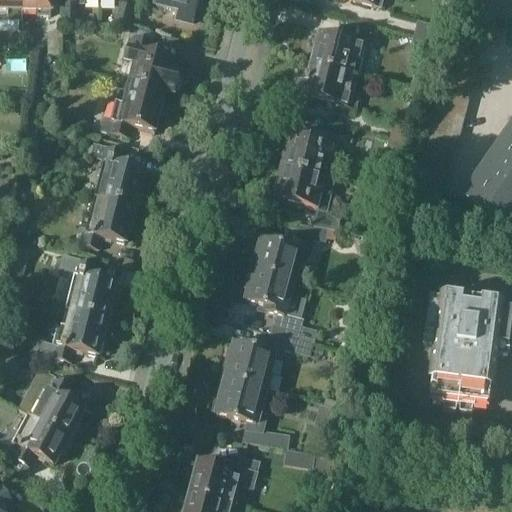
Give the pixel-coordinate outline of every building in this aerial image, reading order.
[(0,0),(0,21),(22,22),(22,18),(22,0),(0,0)] [(22,0),(22,18),(51,18),(51,0),(22,0)] [(157,0),(156,6),(178,12),(176,21),(193,25),(197,12),(199,13),(202,2),(200,1),(199,0),(157,0)] [(338,0),(381,10),(383,0),(338,0)] [(462,0),(461,4),(484,10),(486,0),(462,0)] [(461,4),(459,15),(482,19),(484,10),(461,4)] [(76,7),(67,7),(64,7),(63,24),(75,24),(76,7)] [(121,7),(117,26),(129,30),(134,11),(121,7)] [(413,39),(436,44),(439,29),(416,24),(413,39)] [(131,67),(127,84),(164,94),(176,97),(177,92),(180,92),(183,81),(181,80),(182,75),(180,74),(182,64),(149,55),(154,37),(137,33),(136,39),(132,38),(130,49),(128,48),(124,65),(131,67)] [(50,35),(49,57),(63,57),(64,35),(50,35)] [(317,35),(309,66),(359,79),(362,65),(367,66),(371,49),(367,48),(367,47),(317,35)] [(433,60),(436,44),(413,39),(409,55),(433,60)] [(451,58),(447,74),(480,66),(484,50),(451,58)] [(359,79),(309,66),(305,83),(298,81),(294,97),(351,112),(351,111),(356,112),(360,97),(355,96),(359,79)] [(444,87),(476,79),(480,66),(447,74),(444,87)] [(444,87),(440,101),(473,93),(476,79),(444,87)] [(155,135),(164,94),(127,84),(122,103),(115,101),(110,121),(103,119),(100,134),(127,141),(130,129),(140,132),(140,134),(153,137),(153,135),(155,135)] [(437,114),(469,107),(473,93),(440,101),(437,114)] [(437,114),(433,128),(466,121),(469,107),(437,114)] [(40,113),(29,112),(27,123),(38,125),(40,113)] [(430,142),(462,134),(466,121),(433,128),(430,142)] [(408,147),(412,133),(394,128),(390,142),(408,147)] [(430,142),(426,156),(459,148),(462,134),(430,142)] [(286,148),(280,170),(327,181),(331,167),(340,169),(343,158),(349,159),(351,152),(319,145),(319,144),(302,140),(302,141),(291,138),(288,149),(286,148)] [(511,138),(495,163),(491,160),(480,177),(484,180),(466,205),(482,216),(481,218),(487,222),(488,220),(499,227),(504,220),(503,219),(511,205),(511,138)] [(404,162),(408,147),(390,142),(386,158),(404,162)] [(103,164),(94,200),(137,211),(142,193),(139,193),(144,173),(121,167),(124,154),(93,146),(90,160),(103,164)] [(423,170),(455,162),(459,148),(426,156),(423,170)] [(423,170),(419,184),(452,176),(455,162),(423,170)] [(335,183),(327,181),(280,170),(275,191),(278,192),(275,202),(286,206),(286,207),(303,212),(304,210),(314,213),(311,229),(328,230),(335,231),(338,218),(327,216),(335,183)] [(415,200),(448,192),(452,176),(419,184),(415,200)] [(137,211),(94,200),(85,236),(82,235),(78,248),(99,253),(102,241),(126,247),(131,227),(133,227),(137,211)] [(397,228),(387,224),(382,239),(388,240),(392,242),(397,228)] [(254,254),(249,272),(294,284),(297,272),(310,261),(312,251),(308,250),(310,243),(324,244),(328,230),(311,229),(299,227),(294,246),(285,243),(284,248),(262,242),(258,256),(254,254)] [(388,240),(382,239),(378,237),(377,239),(375,245),(385,248),(388,240)] [(77,277),(68,313),(109,323),(113,306),(111,306),(116,286),(92,279),(96,266),(62,258),(59,273),(77,277)] [(275,318),(271,335),(310,345),(313,333),(301,329),(303,321),(289,318),(289,314),(286,313),(294,284),(249,272),(245,290),(249,291),(245,305),(267,310),(266,315),(275,318)] [(436,346),(429,400),(489,408),(496,354),(508,356),(511,324),(511,312),(496,310),(497,305),(448,298),(447,304),(430,301),(424,345),(436,346)] [(109,323),(68,313),(59,349),(43,345),(40,359),(70,366),(74,354),(97,360),(102,340),(105,340),(109,323)] [(225,363),(221,380),(265,392),(270,375),(279,377),(281,365),(273,363),(276,352),(309,361),(313,346),(310,345),(271,335),(266,354),(235,345),(230,364),(225,363)] [(41,406),(32,421),(72,442),(80,426),(77,424),(84,412),(65,401),(71,389),(50,378),(36,403),(41,406)] [(265,392),(221,380),(216,398),(220,399),(216,418),(247,426),(242,445),(287,453),(289,439),(263,435),(269,409),(261,407),(265,392)] [(34,458),(54,468),(61,455),(64,457),(72,442),(32,421),(27,419),(6,458),(28,469),(34,458)] [(284,468),(312,473),(314,458),(286,454),(284,468)] [(240,471),(227,467),(227,470),(198,463),(195,475),(193,475),(188,495),(232,507),(237,487),(253,492),(257,475),(256,475),(259,465),(242,460),(240,471)] [(0,511),(11,511),(14,511),(0,487),(0,511)] [(237,511),(239,508),(232,507),(188,495),(183,511),(237,511)]
